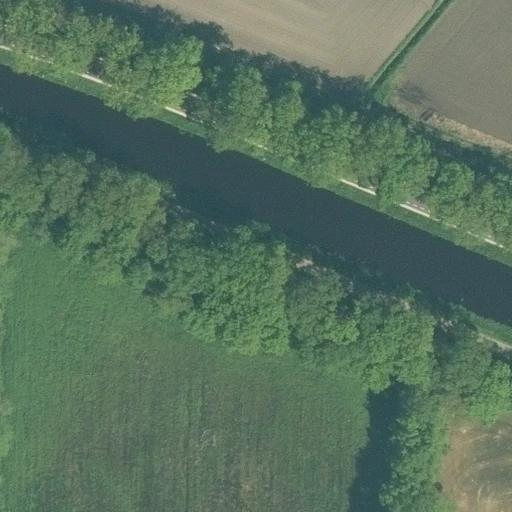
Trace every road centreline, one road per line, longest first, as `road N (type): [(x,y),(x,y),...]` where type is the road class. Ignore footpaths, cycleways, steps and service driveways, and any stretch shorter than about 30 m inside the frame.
road 1 (unclassified): [(0,141),(511,352)]
road 2 (tertiary): [(511,237),(86,59),(0,33)]
